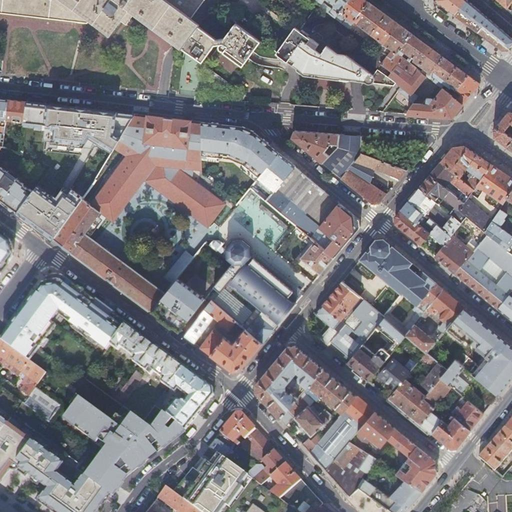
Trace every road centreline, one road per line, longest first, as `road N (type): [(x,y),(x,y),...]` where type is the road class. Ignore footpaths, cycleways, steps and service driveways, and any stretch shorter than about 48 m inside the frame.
road 1 (tertiary): [(256,117),(0,87)]
road 2 (tertiary): [(41,245),(235,390)]
road 3 (residential): [(288,327),(455,466)]
road 4 (tertiary): [(450,134),(256,117)]
road 5 (residential): [(511,333),(377,220)]
road 6 (residential): [(235,390),(119,511)]
road 7 (tertiary): [(235,390),(349,511)]
road 8 (residential): [(377,220),(256,117)]
road 9 (residential): [(377,220),(288,327)]
